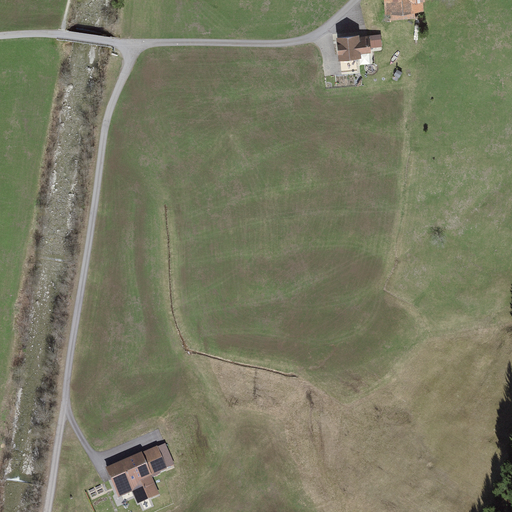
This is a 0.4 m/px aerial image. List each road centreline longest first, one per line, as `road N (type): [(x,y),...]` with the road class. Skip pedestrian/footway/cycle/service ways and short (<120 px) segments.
road 1 (residential): [(357,0),(318,35),(287,43),(0,37)]
road 2 (track): [(131,44),(105,140),(66,393)]
road 3 (track): [(66,393),(48,511)]
